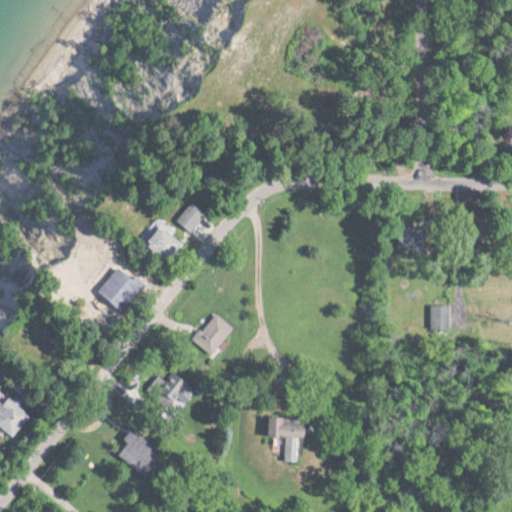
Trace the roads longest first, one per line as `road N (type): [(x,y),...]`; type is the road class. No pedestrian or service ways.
road 1 (residential): [(0,502),(252,199)]
road 2 (residential): [(252,199),(284,185),(511,181)]
road 3 (residential): [(297,376),(265,329),(252,199)]
road 4 (residential): [(422,181),(421,0)]
